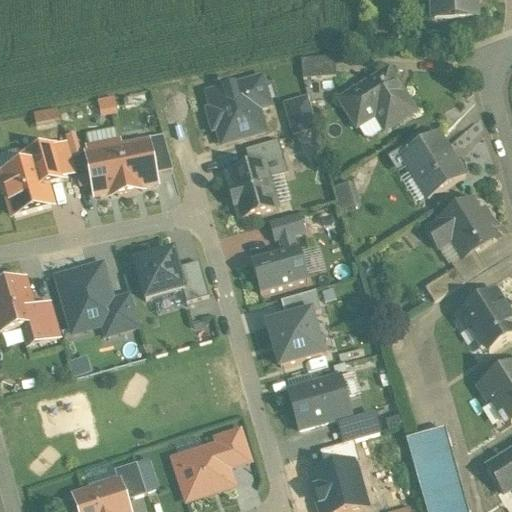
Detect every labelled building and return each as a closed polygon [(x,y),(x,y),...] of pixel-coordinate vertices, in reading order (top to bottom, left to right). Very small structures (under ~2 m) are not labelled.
[(434,0),(435,21),(476,19),(475,0),(474,0),(473,0),(434,0)] [(335,60),(302,62),(303,82),(336,79),(335,60)] [(389,74),(342,104),(358,129),(365,140),(371,141),(386,132),(386,133),(415,115),(389,74)] [(207,95),(222,148),(267,135),(259,110),(270,107),(262,80),(207,95)] [(438,136),(401,159),(412,176),(415,174),(431,199),(428,201),(429,203),(466,180),(465,179),(464,180),(448,153),(438,136)] [(148,146),(154,176),(172,172),(163,138),(145,142),(146,146),(148,146)] [(263,169),(267,182),(288,176),(279,143),(246,153),(251,172),(263,169)] [(43,163),(50,186),(76,178),(67,144),(21,157),(24,168),(43,163)] [(86,158),(95,199),(109,197),(110,200),(142,193),(141,190),(156,187),(154,176),(148,146),(146,146),(86,158)] [(275,212),(267,182),(263,169),(251,172),(228,179),(232,193),(231,193),(235,208),(236,208),(240,222),(275,212)] [(495,242),(472,205),(441,224),(441,225),(428,233),(439,252),(441,251),(440,250),(452,242),(464,261),(480,251),(479,249),(493,241),(494,243),(495,242)] [(251,264),(260,297),(308,284),(307,278),(324,274),(318,251),(300,255),(299,251),(251,264)] [(145,304),(182,293),(184,293),(178,271),(173,254),(134,265),(145,304)] [(199,265),(178,271),(184,293),(182,293),(186,306),(209,299),(199,265)] [(117,324),(111,304),(101,269),(57,282),(73,337),(102,328),(117,324)] [(456,272),(426,291),(435,306),(465,287),(456,272)] [(24,284),(0,290),(0,336),(23,330),(36,326),(32,312),(24,284)] [(281,304),(286,322),(311,315),(312,317),(321,315),(315,294),(281,304)] [(511,321),(496,296),(459,319),(468,334),(473,330),(489,356),(511,341),(511,321)] [(129,299),(111,304),(117,324),(102,328),(106,341),(138,331),(129,299)] [(49,307),(32,312),(36,326),(23,330),(29,351),(59,342),(49,307)] [(286,322),(268,327),(280,370),(323,358),(312,317),(311,315),(286,322)] [(511,370),(481,390),(490,404),(495,401),(511,427),(511,426),(511,370)] [(337,383),(291,396),(301,432),(347,419),(337,383)] [(374,417),(339,427),(344,447),(380,437),(374,417)] [(467,511),(445,432),(407,443),(426,511),(467,511)] [(220,448),(228,472),(250,465),(240,434),(216,442),(218,449),(220,448)] [(218,449),(173,463),(187,505),(233,489),(228,472),(220,448),(218,449)] [(511,456),(487,472),(503,498),(511,492),(511,456)] [(120,482),(127,503),(146,497),(137,467),(115,473),(118,482),(120,482)] [(130,511),(127,503),(120,482),(118,482),(72,497),(76,511),(130,511)]
